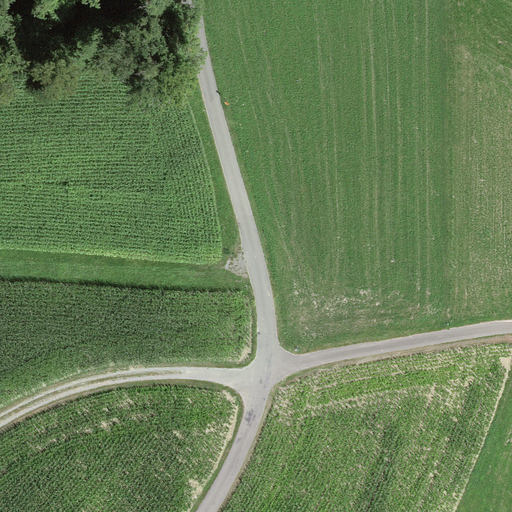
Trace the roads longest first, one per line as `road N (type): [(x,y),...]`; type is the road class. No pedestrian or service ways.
road 1 (unclassified): [(205,511),(257,405),(266,311),(191,0)]
road 2 (track): [(263,378),(126,372),(65,386),(0,422)]
road 3 (track): [(264,366),(511,327)]
